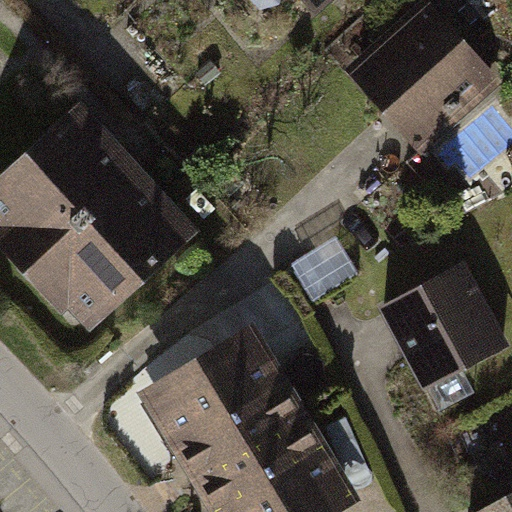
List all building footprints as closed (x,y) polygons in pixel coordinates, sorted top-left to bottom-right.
[(432,8),(363,71),(428,142),(497,79),(432,8)] [(102,93),(0,173),(0,235),(78,333),(210,229),(102,93)] [(461,256),(378,300),(425,388),(509,343),(461,256)] [(252,314),(133,384),(209,511),(334,511),(360,497),(252,314)] [(511,511),(511,484),(462,509),(463,511),(511,511)]
